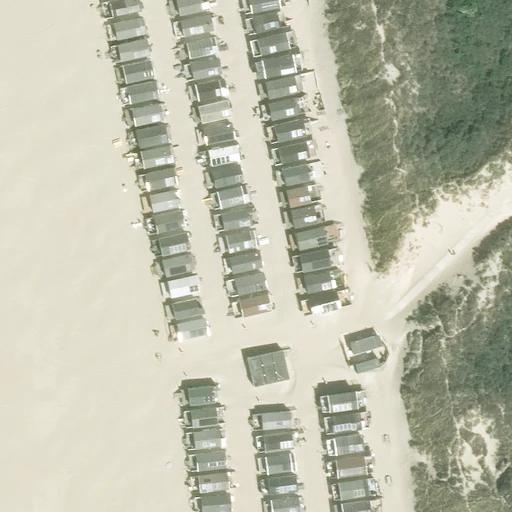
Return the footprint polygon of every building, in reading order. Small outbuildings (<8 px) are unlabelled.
[(104,0),(135,145),(164,139),(162,132),(144,135),(141,121),(159,117),(156,104),(155,104),(133,0),(104,0)] [(178,0),(178,10),(204,10),(203,0),(178,0)] [(262,95),(295,91),(293,72),(291,72),(288,50),(285,50),(283,31),(255,34),(262,95)] [(174,209),(170,187),(172,186),(169,167),(144,171),(151,212),(153,212),(157,233),(158,232),(169,298),(171,298),(175,317),(199,313),(195,292),(180,208),(174,209)] [(323,247),(298,257),(303,268),(327,258),(323,247)] [(240,314),(267,310),(259,252),(229,256),(235,296),(238,296),(240,314)] [(330,267),(302,270),(304,288),(332,285),(330,267)] [(305,290),(308,309),(333,306),(331,287),(305,290)] [(179,338),(198,335),(195,322),(177,325),(179,338)] [(347,338),(350,351),(380,344),(377,331),(347,338)] [(263,358),(266,379),(306,372),(302,351),(263,358)] [(187,389),(193,426),(219,423),(214,385),(187,389)] [(257,412),(260,428),(290,423),(287,407),(257,412)] [(263,431),(264,471),(292,470),(291,430),(263,431)] [(332,458),(335,474),(363,470),(361,453),(332,458)] [(334,481),(338,496),(366,490),(362,474),(334,481)] [(228,511),(227,493),(202,495),(202,511),(228,511)]
